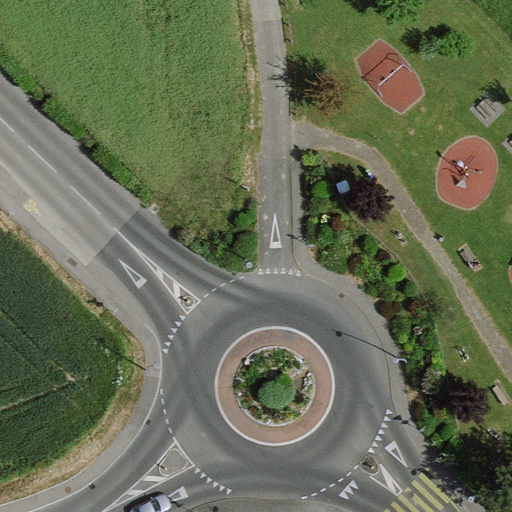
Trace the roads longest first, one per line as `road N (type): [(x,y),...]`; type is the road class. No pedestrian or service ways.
road 1 (tertiary): [(215,328),(0,118)]
road 2 (track): [(272,0),(290,298)]
road 3 (tertiary): [(349,444),(369,402),(370,378),(346,325),(290,298),(246,305),(215,328)]
road 4 (tertiary): [(220,449),(245,466),(293,474),(349,444)]
road 5 (tertiary): [(215,328),(194,379),(196,405),(220,449)]
road 6 (tertiary): [(220,449),(106,511)]
